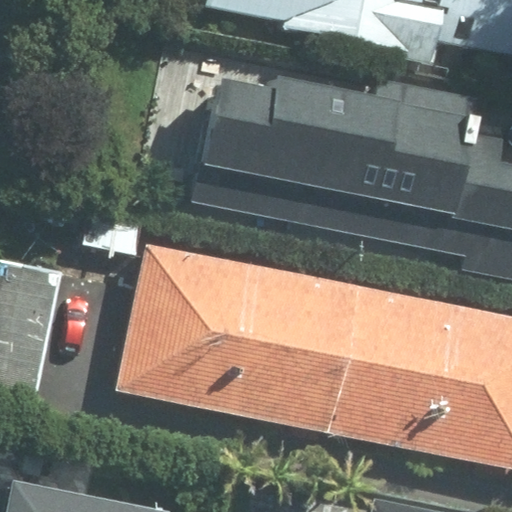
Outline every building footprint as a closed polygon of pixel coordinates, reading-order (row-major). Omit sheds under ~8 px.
[(511,0),(199,0),(199,6),(282,23),(279,39),(427,70),(432,47),(446,50),(452,21),(511,33),(511,26),(511,0)] [(460,270),(511,280),(511,166),(465,157),(472,123),(210,69),(184,193),(154,187),(147,225),(457,289),(460,270)] [(142,242),(108,404),(212,426),(246,263),(142,242)] [(246,263),(212,426),(315,447),(349,284),(246,263)] [(349,284),(315,447),(419,469),(453,306),(349,284)] [(511,317),(453,306),(419,469),(511,487),(511,317)] [(0,511),(135,511),(0,484),(0,511)] [(433,511),(364,498),(361,511),(433,511)]
